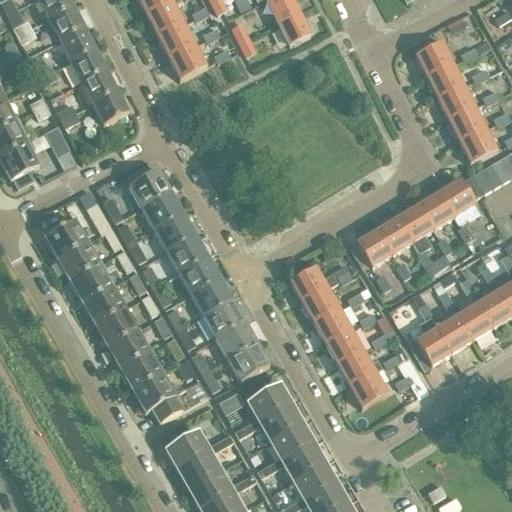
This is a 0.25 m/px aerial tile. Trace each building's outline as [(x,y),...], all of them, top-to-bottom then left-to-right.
[(47,26),(72,13),(65,0),(45,0),(37,5),(47,26)] [(145,23),(172,9),(167,0),(136,0),(134,1),(145,23)] [(277,30),(298,19),(288,0),(278,0),(266,7),(277,30)] [(401,0),(407,9),(418,3),(416,0),(401,0)] [(216,20),(227,14),(220,1),(209,7),(216,20)] [(156,44),(183,31),(172,9),(145,23),(156,44)] [(195,27),(209,19),(205,12),(191,19),(195,27)] [(58,47),(83,34),(72,13),(47,26),(58,47)] [(498,31),(511,23),(507,15),(494,23),(498,31)] [(298,19),(277,30),(289,53),(310,42),(298,19)] [(17,42),(32,34),(27,25),(13,33),(17,42)] [(239,49),(249,44),(241,28),(231,33),(239,49)] [(167,66),(194,52),(183,31),(156,44),(167,66)] [(21,49),(36,41),(32,34),(17,42),(21,49)] [(69,68),(94,55),(83,34),(58,47),(69,68)] [(220,41),(216,34),(203,40),(206,48),(220,41)] [(245,62),(255,57),(249,44),(239,49),(245,62)] [(442,48),(414,62),(425,84),(453,70),(452,69),(442,48)] [(194,52),(167,66),(179,88),(205,74),(194,52)] [(473,53),(460,59),(464,67),(477,60),(477,59),(473,53)] [(80,89),(105,76),(94,55),(69,68),(80,89)] [(227,55),(213,61),(217,68),(230,62),(227,55)] [(11,74),(24,68),(19,60),(7,66),(11,74)] [(39,84),(54,76),(49,67),(34,75),(39,84)] [(15,82),(28,76),(24,68),(11,74),(15,82)] [(453,70),(425,84),(436,106),(464,92),(459,82),(453,70)] [(484,74),(471,81),(475,89),(488,82),(484,74)] [(43,91),(58,84),(54,76),(39,84),(43,91)] [(105,76),(80,89),(91,110),(116,97),(105,76)] [(464,92),(436,106),(447,127),(475,113),(464,92)] [(486,111),(500,104),(495,95),(481,103),(486,111)] [(116,97),(91,110),(102,132),(127,119),(116,97)] [(33,117),(46,110),(42,102),(29,108),(33,117)] [(3,106),(0,107),(0,133),(14,127),(3,106)] [(37,125),(50,118),(46,110),(33,117),(37,125)] [(61,125),(75,118),(71,110),(56,117),(61,125)] [(475,113),(447,127),(458,149),(486,135),(480,123),(475,113)] [(497,132),(510,125),(506,117),(492,124),(497,132)] [(64,133),(79,126),(75,118),(61,125),(64,133)] [(0,133),(0,162),(26,149),(14,127),(0,133)] [(57,162),(69,156),(57,131),(44,137),(57,162)] [(486,135),(458,149),(469,171),(497,157),(486,135)] [(507,153),(511,150),(511,140),(503,145),(507,153)] [(26,149),(0,162),(0,166),(10,186),(13,185),(17,194),(32,186),(28,177),(37,172),(26,149)] [(511,165),(509,160),(500,165),(511,184),(511,183),(511,165)] [(500,165),(491,171),(502,190),(511,184),(500,165)] [(156,176),(152,178),(147,169),(127,180),(133,189),(127,192),(139,214),(168,197),(156,176)] [(491,171),(482,176),(493,195),(502,190),(491,171)] [(482,176),(473,181),(484,200),(493,195),(482,176)] [(460,185),(439,198),(455,224),(454,224),(457,229),(467,223),(463,218),(476,211),(473,207),(481,202),(484,200),(473,181),(462,188),(460,185)] [(152,236),(181,219),(168,197),(139,214),(152,236)] [(439,198),(418,211),(434,236),(454,224),(455,224),(439,198)] [(110,202),(102,206),(114,228),(123,224),(110,202)] [(104,240),(112,235),(96,208),(85,214),(100,241),(103,239),(104,240)] [(418,211),(398,223),(413,249),(418,257),(419,258),(423,256),(424,256),(430,252),(424,243),(434,236),(418,211)] [(164,257),(193,241),(181,219),(152,236),(164,257)] [(398,223),(377,236),(393,262),(399,258),(413,249),(398,223)] [(57,266),(87,249),(75,227),(44,244),(57,266)] [(127,251),(136,246),(125,228),(117,233),(127,251)] [(464,248),(472,243),(464,230),(456,234),(464,248)] [(113,256),(121,251),(112,235),(104,240),(113,256)] [(377,236),(356,249),(367,267),(372,274),(378,270),(392,262),(393,262),(377,236)] [(177,279),(206,262),(193,241),(164,257),(177,279)] [(444,260),(452,255),(444,242),(436,247),(444,260)] [(138,268),(146,264),(136,246),(127,251),(138,268)] [(70,288),(100,271),(87,249),(57,266),(70,288)] [(125,278),(133,273),(123,255),(115,260),(125,278)] [(418,257),(415,259),(423,272),(431,268),(423,256),(419,258),(418,257)] [(508,276),(511,273),(511,267),(507,259),(500,263),(508,276)] [(189,301),(218,284),(206,262),(177,279),(189,301)] [(402,267),(395,272),(403,285),(410,281),(402,267)] [(83,310),(113,293),(100,271),(70,288),(83,310)] [(152,294),(160,289),(150,271),(142,276),(152,294)] [(301,309),(328,294),(328,293),(337,288),(339,291),(352,284),(344,271),(322,284),(316,272),(289,288),(301,309)] [(487,289),(495,284),(487,271),(479,276),(487,289)] [(138,300),(146,295),(136,277),(128,282),(138,300)] [(391,293),(383,281),(376,285),(384,298),(391,293)] [(201,322),(230,306),(218,284),(189,301),(201,322)] [(466,284),(459,288),(466,301),(467,301),(471,298),(474,297),(466,284)] [(454,309),(446,296),(439,285),(431,290),(437,301),(438,301),(446,314),(454,309)] [(511,287),(498,296),(511,319),(511,287)] [(162,312),(171,307),(160,289),(152,294),(162,312)] [(95,332),(125,315),(113,293),(83,310),(95,332)] [(313,330),(340,315),(328,294),(301,309),(313,330)] [(478,308),(477,309),(493,336),(511,324),(511,319),(498,296),(478,308)] [(351,312),(364,304),(360,297),(346,305),(351,312)] [(419,297),(410,302),(425,325),(418,330),(425,340),(414,346),(430,373),(451,361),(435,334),(436,333),(429,322),(432,320),(419,297)] [(151,322),(159,317),(148,299),(140,304),(151,322)] [(214,344),(243,327),(230,306),(201,322),(214,344)] [(477,309),(456,321),(472,348),(493,336),(477,309)] [(177,338),(186,333),(175,314),(166,319),(177,338)] [(108,354),(138,337),(125,315),(95,332),(108,354)] [(325,351),(352,336),(340,315),(313,330),(325,351)] [(363,333),(376,326),(372,318),(358,325),(363,333)] [(163,344),(171,339),(161,321),(153,326),(163,344)] [(436,333),(435,334),(451,361),(472,348),(456,321),(436,333)] [(226,366),(255,349),(243,327),(214,344),(226,366)] [(187,355),(196,350),(186,333),(177,338),(187,355)] [(337,372),(364,357),(352,336),(325,351),(337,372)] [(120,376),(150,359),(138,337),(108,354),(120,376)] [(375,354),(388,346),(384,338),(370,346),(375,354)] [(176,366),(184,361),(173,343),(165,348),(176,366)] [(239,387),(268,371),(255,349),(226,366),(239,387)] [(400,367),(407,363),(400,351),(392,356),(394,360),(382,367),(386,375),(400,367)] [(201,380),(210,375),(199,356),(191,361),(201,380)] [(376,365),(370,368),(364,357),(337,372),(349,393),(376,378),(376,377),(382,374),(376,365)] [(133,398),(163,381),(150,359),(120,376),(133,398)] [(211,397),(220,392),(210,375),(201,380),(211,397)] [(376,378),(349,393),(361,415),(388,399),(376,378)] [(199,388),(175,402),(163,381),(133,398),(145,419),(151,416),(160,430),(208,403),(199,388)] [(405,381),(394,388),(398,396),(410,389),(405,381)] [(247,407),(257,424),(259,427),(290,409),(278,389),(247,407)] [(301,429),(290,409),(259,427),(261,431),(270,447),(301,429)] [(249,437),(261,431),(259,427),(257,424),(245,430),(249,437)] [(313,449),(301,429),(270,447),(279,463),(281,467),(313,449)] [(238,444),(249,437),(245,430),(234,437),(238,444)] [(208,456),(206,453),(196,436),(165,454),(177,474),(208,456)] [(229,440),(217,446),(221,453),(233,447),(229,440)] [(221,453),(217,446),(206,453),(208,456),(210,460),(221,453)] [(324,469),(313,449),(281,467),(283,470),(293,487),(324,469)] [(219,476),(210,460),(208,456),(177,474),(188,494),(219,476)] [(283,470),(281,467),(279,463),(268,470),(272,477),(283,470)] [(304,507),(335,488),(324,469),(293,487),(302,503),(304,507)] [(261,483),(272,477),(268,470),(257,476),(261,483)] [(202,511),(231,496),(229,492),(219,476),(188,494),(198,511),(202,511)] [(252,479),(240,486),(244,493),(256,486),(252,479)] [(244,493),(240,486),(229,492),(231,496),(233,499),(244,493)] [(307,511),(340,511),(347,508),(335,488),(304,507),(306,510),(307,511)] [(440,490),(427,498),(428,500),(431,505),(432,507),(445,499),(440,490)] [(240,511),(233,499),(231,496),(202,511),(240,511)] [(291,511),(302,511),(306,510),(304,507),(302,503),(291,510),(291,511)] [(459,511),(460,511),(455,503),(439,511),(459,511)]
